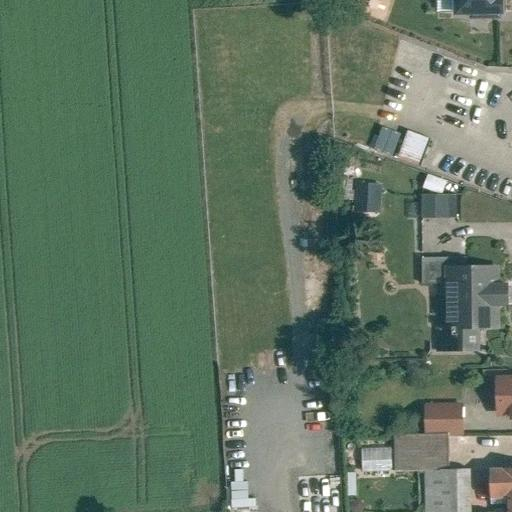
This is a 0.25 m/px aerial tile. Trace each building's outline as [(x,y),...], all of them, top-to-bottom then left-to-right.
[(492,0),(434,0),(436,19),(494,14),(492,0)] [(422,169),(432,142),(407,133),(397,160),(422,169)] [(355,212),(381,214),(383,187),(356,185),(355,212)] [(459,196),(423,197),(423,220),(460,219),(459,196)] [(388,253),(377,242),(366,254),(377,264),(388,253)] [(423,285),(446,284),(446,287),(457,287),(459,325),(437,326),(438,356),(481,354),(480,332),(502,331),(501,310),(510,310),(509,287),(500,287),(500,269),(469,270),(468,258),(422,260),(423,285)] [(511,379),(497,380),(498,419),(510,419),(510,425),(511,424),(511,379)] [(464,407),(425,408),(426,436),(464,435),(464,407)] [(449,437),(395,438),(396,474),(450,473),(449,437)] [(394,471),(394,448),(363,448),(363,471),(394,471)] [(510,503),(510,511),(511,511),(511,471),(491,471),(492,503),(510,503)] [(425,511),(471,511),(471,474),(425,474),(425,511)]
